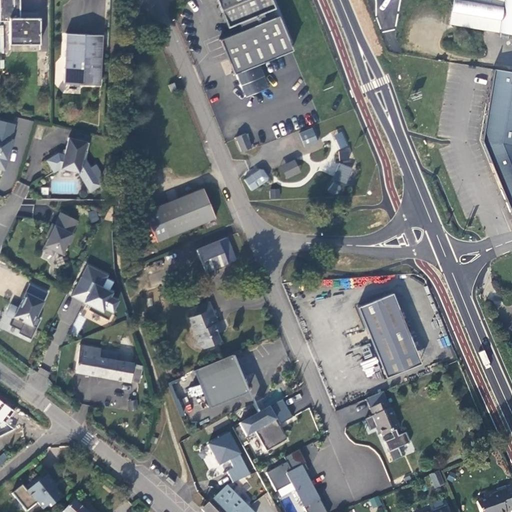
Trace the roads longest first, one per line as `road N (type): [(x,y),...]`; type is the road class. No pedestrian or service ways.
road 1 (residential): [(145,0),(255,252)]
road 2 (residential): [(255,252),(333,444)]
road 3 (secondary): [(355,32),(368,89),(420,214)]
road 4 (secondary): [(428,210),(355,32)]
road 5 (secondary): [(322,244),(423,251),(455,275)]
road 6 (residential): [(63,423),(172,511)]
road 7 (residential): [(333,444),(320,465),(335,496),(370,484),(360,462)]
